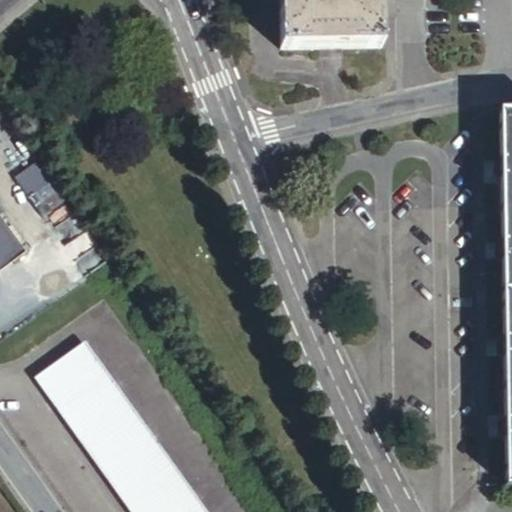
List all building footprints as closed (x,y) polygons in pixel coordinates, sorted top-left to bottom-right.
[(377,0),(275,0),(277,57),(378,56),(377,0)] [(511,117),(496,118),(497,168),(490,168),(491,183),(497,183),(498,250),(492,250),(492,265),(499,265),(500,347),(494,347),(494,362),(500,362),(502,428),(495,428),(495,444),(502,443),(503,493),(511,493),(511,117)] [(0,214),(0,269),(26,251),(0,214)] [(88,229),(65,243),(85,272),(107,257),(88,229)] [(202,511),(85,347),(45,376),(142,511),(202,511)] [(142,511),(45,376),(35,383),(128,511),(142,511)]
